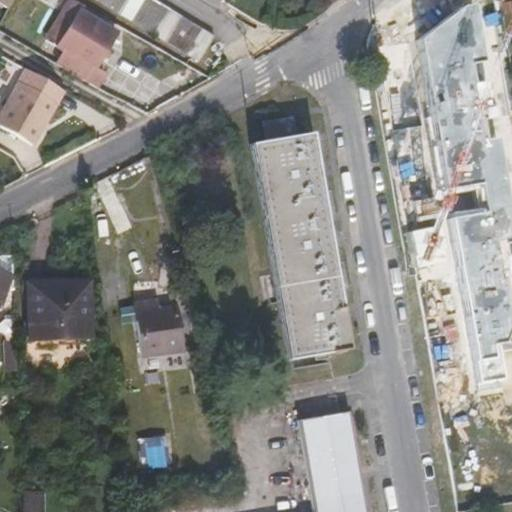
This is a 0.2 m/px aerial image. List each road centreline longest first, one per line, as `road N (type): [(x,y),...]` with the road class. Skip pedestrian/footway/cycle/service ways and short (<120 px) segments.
road 1 (residential): [(414,511),(339,68),(327,40)]
road 2 (residential): [(327,40),(0,205)]
road 3 (unknown): [(243,511),(265,496),(274,472),(278,407),(304,392),(392,384)]
